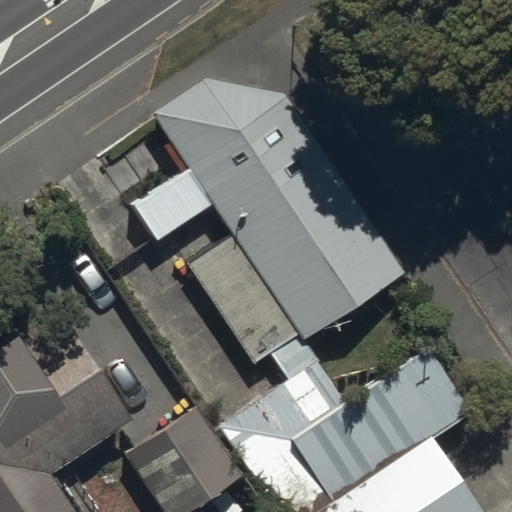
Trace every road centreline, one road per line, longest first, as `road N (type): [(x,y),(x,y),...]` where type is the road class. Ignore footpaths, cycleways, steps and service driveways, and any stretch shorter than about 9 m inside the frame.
road 1 (residential): [(405,0),(511,156)]
road 2 (secondary): [(0,70),(103,0)]
